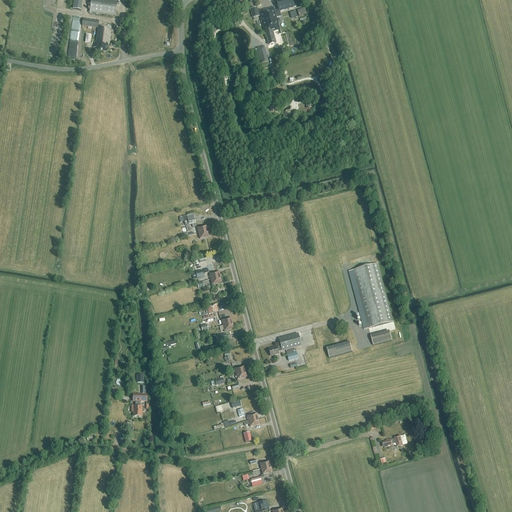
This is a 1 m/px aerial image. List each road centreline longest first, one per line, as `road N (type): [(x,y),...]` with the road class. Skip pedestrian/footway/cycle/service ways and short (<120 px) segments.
road 1 (tertiary): [(297,511),(181,52)]
road 2 (unclassified): [(181,52),(70,69),(0,59)]
